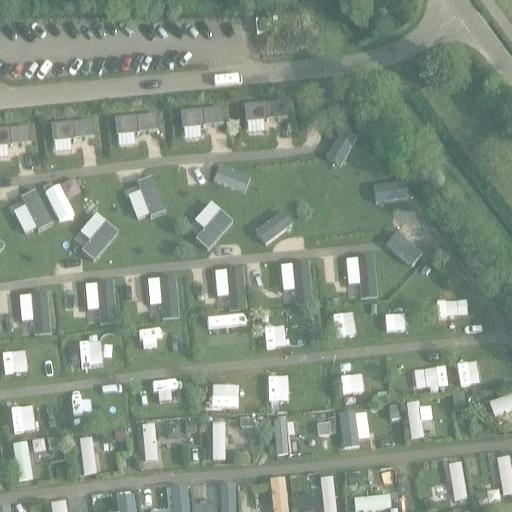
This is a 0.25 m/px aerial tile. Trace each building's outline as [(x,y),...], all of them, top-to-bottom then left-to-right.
[(252,34),(253,46),(265,45),(263,33),(252,34)] [(285,105),(244,109),(246,125),(267,123),(267,121),(286,120),(285,105)] [(221,111),(181,115),(183,132),(204,130),(204,128),(223,126),(221,111)] [(155,118),(115,122),(117,138),(138,136),(138,134),(157,133),(155,118)] [(92,124),(51,128),(53,145),(74,143),(74,141),(93,139),(92,124)] [(28,130),(0,132),(0,149),(11,148),(11,147),(30,145),(28,130)] [(342,131),(329,154),(344,162),(357,140),(342,131)] [(219,168),(213,184),(237,193),(243,177),(219,168)] [(152,180),(137,186),(150,221),(165,215),(152,180)] [(406,185),(382,188),(384,205),(409,201),(406,185)] [(35,194),(20,201),(38,234),(52,227),(35,194)] [(220,214),(195,243),(207,253),(232,225),(220,214)] [(276,219),(255,234),(265,248),(286,233),(276,219)] [(105,226),(81,254),(94,264),(118,236),(105,226)] [(403,241),(392,254),(411,269),(422,256),(403,241)] [(373,259),(357,260),(360,301),(377,300),(373,259)] [(308,265),(291,266),(295,308),(312,307),(308,265)] [(242,271),(226,272),(229,314),(246,313),(242,271)] [(175,280),(159,281),(162,322),(178,321),(175,280)] [(113,284),(96,286),(99,328),(116,326),(113,284)] [(46,295),(30,296),(34,338),(50,337),(46,295)] [(414,328),(411,306),(391,308),(393,330),(414,328)] [(336,339),(355,338),(355,314),(336,314),(336,339)] [(486,358),(490,376),(500,374),(496,356),(486,358)] [(462,365),(466,382),(488,377),(484,360),(462,365)] [(424,368),(403,369),(404,391),(424,391),(424,368)] [(360,379),(361,398),(381,397),(379,378),(360,379)] [(511,391),(475,398),(478,413),(511,407),(511,391)] [(464,395),(453,397),(454,410),(465,409),(464,395)] [(100,400),(101,412),(118,410),(116,398),(100,400)] [(410,439),(424,438),(423,403),(409,403),(410,439)] [(55,423),(54,406),(35,408),(37,424),(55,423)] [(398,410),(390,411),(391,423),(400,422),(398,410)] [(341,413),(342,445),(370,444),(369,412),(341,413)] [(289,420),(275,420),(276,456),(290,455),(289,420)] [(254,422),(241,422),(241,430),(254,429),(254,422)] [(158,462),(157,424),(144,425),(144,462),(158,462)] [(195,424),(185,425),(186,437),(195,436),(195,424)] [(213,424),(213,460),(227,460),(226,424),(213,424)] [(329,426),(317,428),(318,439),(330,438),(329,426)] [(123,431),(113,433),(115,445),(125,443),(123,431)] [(85,475),(98,474),(94,438),(81,439),(85,475)] [(58,440),(47,442),(49,453),(60,451),(58,440)] [(30,443),(15,444),(18,482),(33,481),(30,443)] [(505,495),(511,493),(511,465),(509,456),(496,459),(505,495)] [(451,464),(452,500),(467,500),(466,463),(451,464)] [(337,511),(335,477),(322,478),(324,511),(337,511)] [(358,477),(349,478),(350,486),(359,486),(358,477)] [(221,483),(221,511),(237,511),(237,483),(221,483)] [(289,511),(289,484),(274,485),(274,511),(289,511)] [(170,490),(174,506),(171,507),(172,511),(189,511),(184,487),(170,490)] [(484,492),(475,494),(478,504),(487,501),(484,492)] [(355,499),(356,511),(359,511),(392,508),(390,495),(355,499)] [(136,511),(135,496),(117,498),(118,511),(136,511)] [(296,499),(297,511),(311,510),(310,498),(296,499)] [(68,511),(67,501),(52,503),(53,511),(68,511)]
